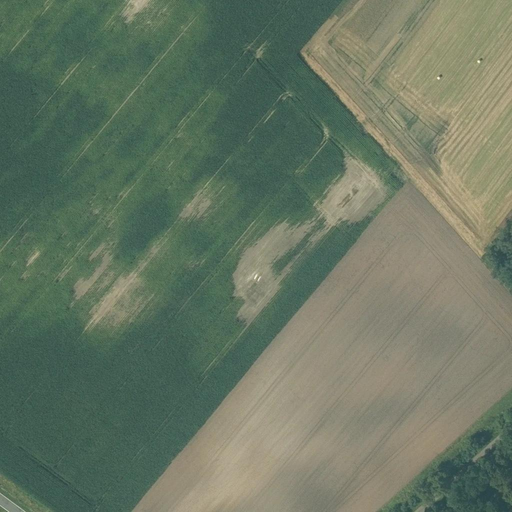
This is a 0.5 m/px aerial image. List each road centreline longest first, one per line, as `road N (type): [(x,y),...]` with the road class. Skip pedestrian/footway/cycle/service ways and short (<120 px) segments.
road 1 (track): [(511,290),(302,53)]
road 2 (unclassified): [(511,428),(419,511)]
